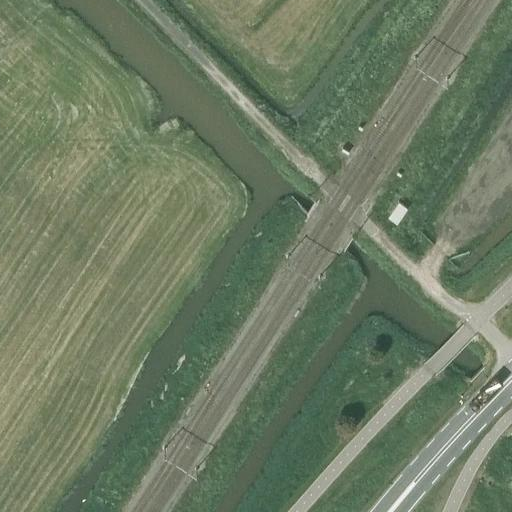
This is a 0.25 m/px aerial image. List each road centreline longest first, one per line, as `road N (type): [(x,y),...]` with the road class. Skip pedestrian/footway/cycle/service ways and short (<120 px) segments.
road 1 (track): [(317,178),(140,0)]
road 2 (track): [(511,358),(365,225)]
road 3 (secondary): [(392,508),(511,378)]
